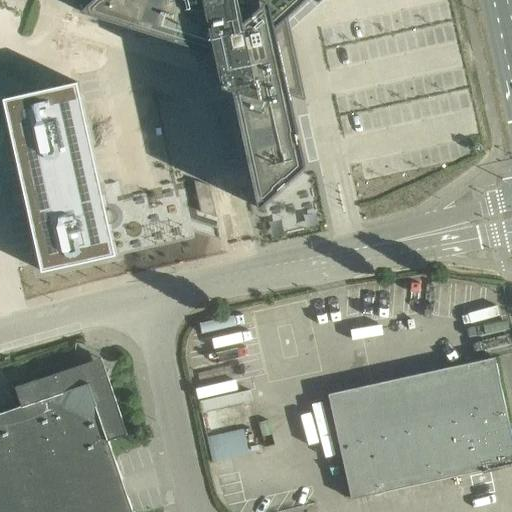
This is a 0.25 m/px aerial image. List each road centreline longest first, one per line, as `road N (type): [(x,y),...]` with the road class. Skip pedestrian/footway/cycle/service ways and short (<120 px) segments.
road 1 (unclassified): [(147,296),(511,216)]
road 2 (unknown): [(333,511),(307,363),(319,349),(468,318)]
road 3 (unknown): [(0,186),(153,223),(186,152),(222,154)]
road 4 (unclassified): [(199,511),(147,296)]
road 5 (unknown): [(186,152),(0,103)]
road 6 (unclassified): [(0,331),(147,296)]
